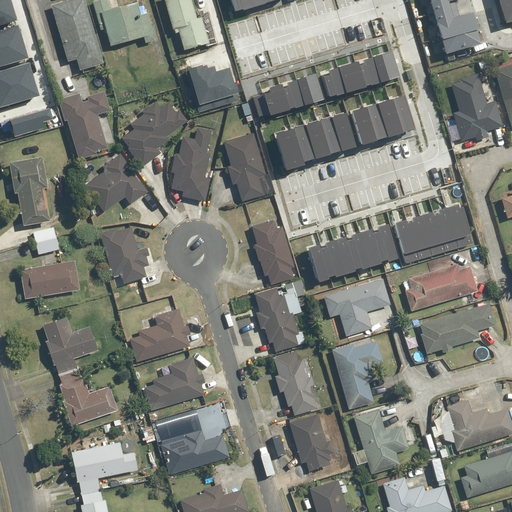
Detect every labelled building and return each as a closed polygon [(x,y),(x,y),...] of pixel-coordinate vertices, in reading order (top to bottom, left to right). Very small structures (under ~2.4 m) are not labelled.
[(0,0),(0,25),(16,20),(9,0),(0,0)] [(65,0),(50,4),(50,6),(66,62),(76,60),(79,71),(102,64),(84,0),(65,0)] [(93,0),(92,0),(92,2),(99,30),(104,29),(108,46),(141,38),(142,43),(154,40),(144,0),(115,0),(117,7),(109,9),(106,0),(93,0)] [(162,0),(171,29),(175,28),(182,50),(207,43),(200,17),(196,18),(190,0),(162,0)] [(231,0),(235,11),(270,0),(231,0)] [(404,0),(391,0),(376,4),(380,18),(407,11),(404,0)] [(424,0),(441,56),(474,46),(460,0),(424,0)] [(511,0),(492,0),(499,24),(511,20),(511,0)] [(0,30),(0,65),(28,57),(18,25),(0,30)] [(357,55),(352,36),(320,45),(325,65),(357,55)] [(389,53),(320,72),(327,97),(396,77),(389,53)] [(0,71),(0,107),(38,95),(28,63),(0,71)] [(196,110),(235,100),(227,68),(210,73),(208,64),(186,69),(196,110)] [(511,65),(493,71),(509,129),(511,127),(511,65)] [(460,79),(450,82),(457,110),(453,111),(461,142),(475,139),(475,140),(488,137),(487,131),(503,127),(496,100),(486,103),(479,73),(460,78),(460,79)] [(251,97),(257,117),(321,98),(314,74),(267,88),(269,92),(251,97)] [(95,152),(106,149),(97,113),(109,110),(104,91),(87,96),(88,101),(81,103),(78,93),(60,98),(76,159),(95,154),(95,152)] [(402,98),(349,113),(359,144),(411,129),(402,98)] [(134,128),(121,137),(140,167),(160,154),(155,147),(167,140),(165,137),(187,122),(180,111),(175,114),(167,101),(158,107),(155,102),(141,111),(143,115),(131,123),(134,128)] [(8,120),(12,137),(44,129),(42,122),(50,120),(48,110),(8,120)] [(342,114),(273,134),(284,171),(303,165),(302,160),(351,146),(342,114)] [(206,152),(208,132),(194,130),(193,139),(182,137),(179,157),(173,156),(171,174),(173,174),(171,190),(183,191),(182,196),(203,199),(206,178),(204,177),(207,153),(206,152)] [(254,133),(223,142),(229,165),(226,166),(230,185),(234,184),(239,202),(265,196),(260,176),(265,175),(254,133)] [(147,191),(119,151),(101,164),(105,169),(82,185),(102,214),(123,198),(128,205),(147,191)] [(43,155),(8,163),(23,228),(50,222),(43,190),(50,189),(43,155)] [(511,195),(500,198),(505,219),(511,216),(511,195)] [(303,242),(313,282),(472,241),(461,201),(303,242)] [(256,243),(253,244),(262,277),(265,276),(268,286),(291,280),(293,267),(278,219),(251,227),(256,243)] [(52,227),(32,233),(37,254),(58,249),(52,227)] [(124,284),(146,278),(142,266),(147,265),(145,257),(147,256),(144,248),(137,250),(131,227),(114,231),(113,228),(98,232),(110,278),(121,275),(124,284)] [(28,270),(19,271),(23,299),(78,291),(74,261),(27,267),(28,270)] [(477,293),(468,261),(402,280),(411,312),(477,293)] [(323,294),(329,317),(338,315),(344,337),(371,330),(366,312),(390,306),(382,278),(323,294)] [(254,313),(259,330),(263,329),(267,343),(270,342),(273,351),(296,343),(294,336),(297,335),(292,320),(290,321),(283,297),(280,298),(277,287),(252,296),(258,312),(254,313)] [(488,303),(417,323),(425,354),(439,350),(441,355),(453,352),(452,346),(479,339),(477,331),(494,326),(488,303)] [(139,337),(129,340),(136,363),(188,347),(185,337),(190,336),(187,326),(183,327),(177,308),(153,316),(155,325),(137,331),(139,337)] [(58,375),(77,369),(74,359),(97,351),(86,321),(70,326),(67,315),(41,324),(47,340),(43,342),(51,366),(54,365),(58,375)] [(384,365),(377,341),(352,348),(351,344),(330,350),(347,409),(373,402),(368,384),(377,381),(373,368),(384,365)] [(295,351),(273,356),(277,375),(274,376),(277,392),(281,391),(285,406),(289,405),(292,417),(316,411),(313,400),(317,399),(312,377),(309,378),(304,359),(297,361),(295,351)] [(153,384),(143,387),(151,411),(202,395),(199,384),(203,383),(200,373),(195,374),(190,358),(166,366),(169,374),(151,379),(153,384)] [(116,410),(107,386),(89,393),(80,370),(55,379),(63,400),(60,402),(70,427),(116,410)] [(470,413),(466,400),(446,406),(453,429),(449,431),(456,453),(511,435),(511,426),(507,410),(488,416),(486,408),(470,413)] [(362,449),(352,452),(356,466),(366,463),(369,474),(399,465),(396,454),(409,450),(402,426),(386,431),(379,407),(351,416),(362,449)] [(308,481),(332,475),(328,463),(331,462),(330,457),(333,456),(329,441),(324,442),(317,414),(288,421),(294,445),(299,465),(303,464),(308,481)] [(182,439),(161,446),(170,474),(227,456),(221,434),(204,439),(201,428),(181,435),(182,439)] [(79,493),(100,490),(98,478),(137,471),(133,452),(122,454),(120,442),(70,453),(75,483),(78,483),(79,493)] [(459,477),(465,498),(511,483),(511,456),(511,457),(510,452),(462,466),(465,475),(459,477)] [(408,489),(403,476),(381,483),(389,508),(384,510),(384,511),(443,511),(452,509),(444,485),(426,491),(424,484),(408,489)] [(337,479),(308,488),(314,511),(352,511),(351,506),(346,508),(337,479)] [(203,493),(178,500),(181,511),(244,511),(247,511),(240,490),(222,495),(219,483),(201,489),(203,493)] [(100,511),(99,501),(79,505),(80,511),(100,511)]
